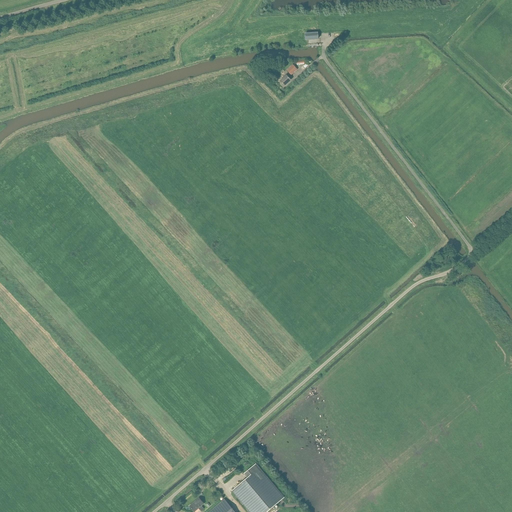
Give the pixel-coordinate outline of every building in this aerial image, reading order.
[(287,71),(291,75),(297,69),(293,65),(287,71)] [(280,82),(284,86),(291,80),(287,76),(280,82)] [(267,511),(284,498),(255,464),(244,474),(247,478),(232,490),(250,511),(267,511)] [(204,504),(199,498),(189,506),(194,511),(199,508),(201,511),(204,509),(201,506),(204,504)] [(234,511),(224,499),(209,511),(234,511)]
